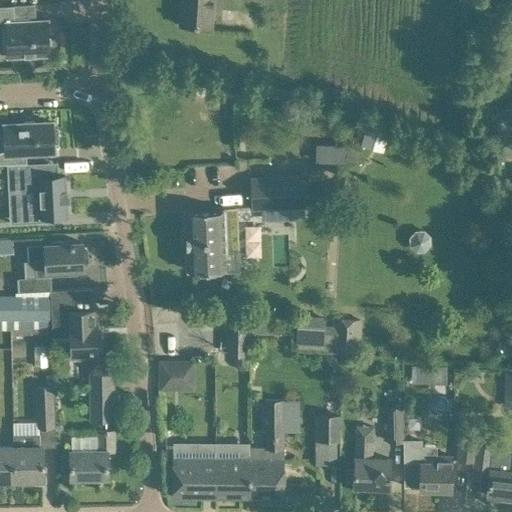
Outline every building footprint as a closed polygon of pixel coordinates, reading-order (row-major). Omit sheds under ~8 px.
[(248,15),(212,12),(213,0),(181,0),(180,24),(247,29),(248,15)] [(13,5),(0,5),(0,25),(6,25),(7,56),(49,54),(49,50),(52,46),(51,40),(48,37),(48,19),(29,20),(29,17),(14,17),(13,5)] [(506,87),(505,59),(494,59),(495,87),(506,87)] [(511,110),(491,113),(485,87),(472,90),(489,170),(502,167),(500,156),(511,154),(511,110)] [(52,121),(37,122),(37,121),(35,122),(35,121),(23,121),(23,122),(21,122),(21,123),(4,123),(6,150),(0,151),(0,163),(7,163),(27,162),(26,151),(28,150),(28,151),(28,150),(29,150),(34,150),(34,151),(35,150),(38,150),(53,149),(53,142),(59,142),(58,127),(52,128),(52,121)] [(366,125),(363,146),(384,149),(387,128),(366,125)] [(65,189),(65,175),(37,176),(36,162),(27,163),(27,162),(7,163),(7,165),(9,165),(10,190),(23,189),(24,220),(61,218),(61,220),(63,220),(63,215),(66,215),(66,200),(68,200),(68,198),(65,199),(65,191),(68,191),(67,189),(65,189)] [(306,206),(304,176),(250,178),(252,208),(306,206)] [(238,268),(235,209),(187,210),(188,231),(186,231),(186,237),(188,237),(189,244),(186,244),(187,250),(189,250),(190,270),(202,270),(202,274),(214,274),(214,269),(238,268)] [(44,244),(30,245),(31,260),(27,260),(28,277),(36,276),(50,275),(72,274),(72,268),(84,268),(83,263),(86,262),(88,260),(88,249),(85,247),(82,247),(82,242),(64,243),(61,241),(53,241),(51,243),(49,243),(44,244)] [(52,327),(70,326),(71,354),(73,354),(73,357),(85,357),(85,354),(97,354),(97,349),(101,349),(100,337),(96,337),(96,326),(94,326),(93,310),(75,310),(74,288),(50,289),(52,327)] [(12,334),(50,333),(50,296),(0,295),(0,329),(12,330),(12,334)] [(301,313),(300,344),(359,347),(360,317),(301,313)] [(251,354),(251,318),(227,318),(227,354),(251,354)] [(182,360),(181,377),(194,377),(194,360),(182,360)] [(90,420),(94,420),(114,419),(113,373),(89,374),(90,420)] [(55,445),(54,427),(53,386),(35,387),(36,422),(13,422),(13,446),(14,479),(44,479),(43,445),(55,445)] [(283,459),(284,399),(265,399),(265,448),(249,447),(250,497),(285,497),(285,459),(283,459)] [(403,440),(403,406),(388,406),(388,440),(403,440)] [(316,438),(340,439),(341,415),(317,415),(316,438)] [(98,450),(71,450),(71,478),(108,477),(107,451),(114,450),(114,429),(98,430),(98,450)] [(474,462),(477,432),(461,430),(457,460),(474,462)] [(511,497),(511,451),(492,449),(494,434),(477,432),(474,462),(472,479),(488,481),(486,495),(511,497)] [(403,440),(402,484),(420,485),(419,490),(451,490),(452,455),(420,455),(420,437),(403,437),(403,440)] [(355,456),(353,487),(389,488),(391,458),(372,457),(373,440),(356,439),(355,456)] [(0,479),(14,479),(13,446),(0,446),(0,479)] [(250,497),(249,447),(239,447),(239,458),(215,458),(215,496),(250,497)] [(215,496),(215,458),(173,458),(173,496),(215,496)]
